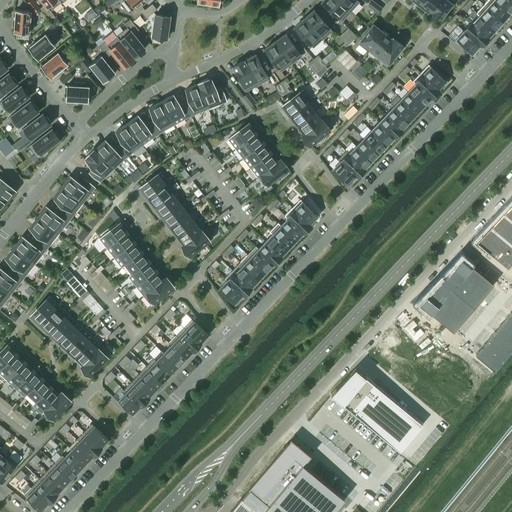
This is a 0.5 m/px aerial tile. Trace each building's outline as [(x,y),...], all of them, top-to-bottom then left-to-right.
[(39,8),(32,0),(30,0),(26,3),(34,12),(39,8)] [(41,0),(45,4),(39,9),(48,19),(54,15),(50,10),(60,2),(61,3),(59,0),(41,0)] [(129,13),(134,18),(141,12),(144,9),(140,4),(145,0),(122,0),(131,11),(129,13)] [(350,10),(338,0),(323,0),(322,2),(341,20),(350,10)] [(358,1),(357,0),(338,0),(350,10),(358,1)] [(381,8),(372,0),(368,5),(377,13),(381,8)] [(428,14),(439,0),(423,0),(419,6),(424,10),(425,9),(429,12),(428,13),(428,14)] [(438,21),(454,1),(453,0),(439,0),(428,14),(438,21)] [(509,13),(494,0),(487,0),(483,4),(502,21),(509,13)] [(511,10),(511,1),(510,0),(494,0),(509,13),(511,10)] [(141,12),(146,18),(156,9),(152,3),(144,9),(141,12)] [(502,21),(483,4),(476,12),(495,29),(502,21)] [(30,11),(16,10),(14,32),(28,33),(29,29),(33,29),(34,18),(30,17),(30,11)] [(331,30),(313,10),(304,18),(321,38),(331,30)] [(495,29),(476,12),(476,13),(479,16),(472,22),(471,22),(488,38),(489,37),(488,37),(495,29)] [(169,16),(155,14),(152,36),(166,38),(169,16)] [(56,17),(47,25),(51,30),(60,22),(56,17)] [(321,38),(304,18),(294,27),(312,47),(321,38)] [(130,19),(124,23),(127,27),(116,35),(135,58),(134,57),(145,48),(133,34),(138,30),(130,19)] [(488,38),(471,22),(464,30),(481,46),(488,38)] [(367,51),(383,31),(383,30),(382,31),(373,24),(357,43),(367,51)] [(356,36),(348,27),(343,32),(352,41),(356,36)] [(481,46),(464,30),(456,39),(473,54),(481,46)] [(377,59),(393,38),(392,38),(391,39),(387,36),(388,34),(383,31),(367,51),(377,59)] [(352,41),(343,32),(339,36),(347,45),(352,41)] [(47,35),(46,34),(28,48),(37,59),(55,45),(54,44),(57,42),(50,33),(47,35)] [(301,56),(285,34),(275,41),(290,63),(301,56)] [(116,36),(117,37),(107,45),(104,41),(98,46),(107,57),(112,52),(124,67),(135,58),(116,35),(116,36)] [(386,66),(403,46),(393,38),(377,59),(386,66)] [(290,63),(275,41),(265,48),(280,70),(290,63)] [(58,52),(41,66),(50,77),(67,63),(66,62),(69,59),(62,50),(59,53),(58,52)] [(71,61),(75,66),(84,58),(80,53),(71,61)] [(268,78),(255,54),(244,61),(257,84),(268,78)] [(80,63),(87,72),(92,68),(103,82),(114,73),(100,55),(89,64),(85,59),(80,63)] [(325,64),(318,55),(313,59),(320,68),(325,64)] [(320,68),(313,59),(308,63),(316,72),(320,68)] [(257,84),(244,61),(233,67),(246,90),(257,84)] [(447,82),(428,64),(420,72),(439,90),(447,82)] [(69,70),(59,78),(63,83),(73,75),(69,70)] [(439,90),(420,72),(413,80),(431,98),(439,90)] [(8,73),(0,79),(0,95),(16,83),(15,82),(17,81),(13,76),(11,77),(8,73)] [(199,83),(198,84),(208,108),(226,101),(221,88),(215,91),(210,79),(208,79),(208,78),(198,82),(199,83)] [(291,89),(285,79),(279,82),(286,93),(291,89)] [(431,98),(413,80),(412,81),(415,84),(408,91),(424,106),(431,98)] [(73,86),(66,86),(66,100),(88,101),(89,87),(84,87),(85,83),(73,82),(73,86)] [(286,93),(279,82),(274,86),(281,96),(286,93)] [(208,108),(198,84),(186,88),(190,100),(185,103),(191,116),(196,113),(208,108)] [(21,86),(0,101),(0,103),(7,113),(29,96),(28,95),(29,94),(25,89),(24,89),(21,86)] [(290,115),(311,99),(303,89),(282,105),(290,115)] [(424,106),(408,91),(401,99),(416,114),(424,106)] [(255,102),(247,92),(242,96),(250,106),(255,102)] [(191,116),(185,103),(179,106),(172,95),(161,101),(174,124),(185,118),(191,116)] [(297,124),(318,108),(311,99),(290,115),(297,124)] [(416,114),(401,99),(393,107),(409,121),(416,114)] [(30,101),(8,118),(16,128),(38,111),(37,110),(38,109),(34,104),(33,105),(30,101)] [(174,124),(161,101),(149,107),(156,119),(150,122),(158,134),(163,131),(174,124)] [(409,121),(393,107),(386,114),(401,129),(407,124),(406,124),(409,121)] [(302,136),(325,118),(325,117),(321,120),(314,112),(318,109),(318,108),(297,124),(304,133),(302,135),(302,136)] [(42,113),(23,128),(31,138),(50,124),(49,123),(50,122),(46,116),(45,117),(42,113)] [(401,129),(386,114),(378,122),(394,137),(401,129)] [(158,134),(150,122),(145,126),(137,115),(127,123),(142,145),(152,137),(158,134)] [(310,145),(333,127),(325,118),(302,136),(310,145)] [(394,137),(378,122),(371,130),(386,145),(389,142),(394,137)] [(142,145),(127,123),(116,131),(123,141),(118,145),(127,156),(132,152),(142,145)] [(235,149),(256,133),(248,123),(228,139),(235,149)] [(51,129),(29,145),(37,156),(59,139),(58,138),(60,137),(56,132),(54,133),(51,129)] [(386,145),(371,130),(363,138),(379,153),(386,145)] [(243,158),(264,143),(256,133),(235,149),(243,158)] [(379,153),(363,138),(356,146),(371,160),(379,153)] [(127,156),(118,145),(113,149),(105,140),(95,149),(113,169),(123,160),(127,156)] [(250,168),(271,152),(264,143),(243,158),(250,168)] [(371,160),(356,146),(349,153),(346,150),(345,151),(364,169),(365,168),(364,168),(371,160)] [(113,169),(95,149),(94,150),(93,149),(86,156),(87,157),(86,158),(94,167),(89,173),(100,181),(113,169)] [(364,169),(345,151),(338,159),(357,176),(364,169)] [(258,177),(281,160),(280,159),(278,161),(271,152),(250,168),(258,177)] [(357,176),(338,159),(337,159),(339,161),(332,169),(349,185),(357,176)] [(288,169),(281,160),(258,177),(265,186),(288,169)] [(148,197),(169,181),(161,171),(140,187),(148,197)] [(70,176),(61,186),(82,203),(94,187),(83,179),(79,184),(70,176)] [(0,178),(0,194),(7,200),(15,190),(0,178)] [(155,206),(176,190),(169,181),(148,197),(155,206)] [(70,218),(82,203),(61,186),(53,197),(63,204),(59,209),(70,218)] [(163,216),(183,200),(176,190),(155,206),(163,216)] [(300,199),(292,207),(311,225),(319,217),(300,199)] [(170,225),(191,209),(183,200),(163,216),(170,225)] [(511,202),(475,241),(488,252),(489,251),(507,267),(511,261),(511,202)] [(58,233),(70,218),(59,209),(56,214),(46,206),(38,216),(58,233)] [(311,225),(292,207),(284,215),(303,233),(311,225)] [(177,235),(198,219),(191,209),(170,225),(177,235)] [(303,233),(284,215),(284,216),(287,218),(281,225),(278,222),(277,223),(295,240),(302,233),(303,233)] [(47,248),(58,233),(38,216),(30,227),(40,234),(36,240),(47,248)] [(182,246),(205,228),(198,219),(177,235),(184,244),(182,246)] [(107,248),(127,232),(120,222),(99,238),(107,248)] [(295,240),(277,223),(270,231),(288,248),(295,240)] [(212,238),(205,228),(182,246),(189,255),(212,238)] [(288,248),(270,231),(269,231),(272,234),(265,241),(281,256),(286,251),(285,251),(288,248)] [(114,257),(135,242),(127,232),(107,248),(114,257)] [(35,263),(47,248),(36,240),(32,244),(22,236),(14,247),(35,263)] [(281,256),(265,241),(258,248),(255,246),(273,264),(281,256)] [(121,267),(142,251),(135,242),(114,257),(121,267)] [(273,264),(255,246),(247,254),(266,272),(268,269),(269,269),(273,264)] [(23,278),(35,263),(14,247),(6,257),(16,265),(12,270),(23,278)] [(129,276),(149,261),(142,251),(121,267),(122,267),(126,264),(132,273),(128,276),(129,276)] [(266,272),(247,254),(240,262),(258,280),(266,272)] [(461,256),(417,302),(430,313),(431,312),(453,332),(493,283),(471,265),(471,264),(461,256)] [(136,286),(157,270),(149,261),(129,276),(136,286)] [(258,280),(240,262),(232,270),(251,288),(252,287),(251,287),(258,280)] [(0,285),(11,294),(23,278),(12,270),(8,275),(0,268),(0,285)] [(143,295),(166,278),(166,277),(164,279),(157,270),(136,286),(143,295)] [(251,288),(232,270),(225,278),(244,296),(251,288)] [(174,287),(166,278),(143,295),(150,305),(174,287)] [(244,296),(225,278),(224,278),(226,280),(219,288),(236,304),(244,296)] [(0,307),(11,294),(0,285),(0,307)] [(40,323),(58,304),(49,296),(31,315),(40,323)] [(49,331),(67,313),(58,304),(40,323),(49,331)] [(170,308),(167,311),(172,316),(175,313),(170,308)] [(172,316),(167,311),(164,315),(169,319),(172,316)] [(57,340),(75,321),(67,313),(49,331),(57,340)] [(511,316),(508,314),(500,324),(511,333),(511,316)] [(191,319),(183,327),(201,343),(200,342),(207,334),(191,319)] [(66,348),(84,329),(75,321),(57,340),(66,348)] [(155,324),(152,327),(157,332),(160,329),(155,324)] [(511,333),(500,324),(492,333),(511,349),(511,348),(511,333)] [(157,332),(152,327),(149,330),(154,335),(157,332)] [(201,343),(183,327),(176,335),(193,351),(201,343)] [(75,356),(93,337),(84,329),(66,348),(75,356)] [(492,333),(484,343),(503,359),(511,349),(492,333)] [(193,351),(176,335),(168,342),(185,358),(192,350),(193,352),(193,351)] [(81,367),(102,346),(93,337),(75,356),(83,364),(81,366),(81,367)] [(140,339),(137,343),(142,347),(145,344),(140,339)] [(185,358),(168,342),(168,343),(171,345),(164,352),(161,350),(177,366),(185,358)] [(142,347),(137,343),(134,346),(139,351),(142,347)] [(484,343),(476,353),(495,368),(503,359),(484,343)] [(0,369),(16,353),(7,344),(0,351),(0,369)] [(110,354),(102,346),(81,367),(90,375),(110,354)] [(177,366),(161,350),(153,358),(170,374),(177,366)] [(0,373),(7,380),(25,361),(16,353),(0,369),(0,373)] [(125,355),(122,358),(127,363),(131,360),(125,355)] [(127,363),(122,358),(119,362),(124,366),(127,363)] [(170,374),(153,358),(146,366),(162,381),(170,374)] [(16,388),(33,369),(25,361),(7,380),(16,388)] [(162,381),(146,366),(139,374),(155,389),(162,381)] [(355,367),(330,393),(400,451),(423,424),(355,367)] [(24,397),(42,378),(33,369),(16,388),(24,397)] [(111,371),(107,374),(113,379),(116,376),(111,371)] [(109,382),(113,379),(107,374),(104,377),(109,382)] [(155,389),(139,374),(131,382),(149,398),(148,397),(155,389)] [(33,405),(51,386),(42,378),(24,397),(28,393),(36,401),(33,404),(33,405)] [(149,398),(131,382),(124,389),(141,406),(149,398)] [(42,413),(62,392),(61,392),(59,394),(51,386),(33,405),(42,413)] [(141,406),(124,389),(123,390),(126,392),(119,400),(132,413),(140,405),(141,406)] [(70,400),(62,392),(42,413),(45,410),(53,418),(70,400)] [(78,420),(73,415),(70,418),(75,423),(78,420)] [(65,423),(62,426),(67,431),(70,427),(65,423)] [(108,439),(91,423),(84,431),(101,448),(100,447),(108,439)] [(67,431),(62,426),(59,429),(64,434),(67,431)] [(101,448),(84,431),(76,439),(94,456),(101,448)] [(57,445),(50,438),(47,442),(52,446),(54,448),(57,445)] [(290,438),(241,497),(258,511),(332,511),(345,498),(303,463),(310,455),(290,438)] [(94,456),(76,439),(69,447),(85,463),(92,455),(93,456),(94,456)] [(52,446),(47,442),(44,445),(49,450),(52,446)] [(85,463),(69,447),(68,447),(71,450),(64,457),(62,455),(61,455),(78,470),(85,463)] [(0,466),(8,456),(0,449),(0,466)] [(41,459),(35,454),(32,457),(37,462),(41,459)] [(78,470),(61,455),(54,463),(70,478),(78,470)] [(17,463),(8,456),(0,466),(0,479),(2,482),(17,463)] [(37,462),(32,457),(29,460),(34,465),(37,462)] [(70,478),(54,463),(46,471),(63,486),(70,478)] [(26,475),(21,470),(18,473),(23,478),(26,475)] [(63,486),(46,471),(39,478),(56,495),(57,495),(56,494),(63,486)] [(23,478),(18,473),(14,476),(19,481),(23,478)] [(56,495),(39,478),(32,486),(49,503),(56,495)] [(49,503),(32,486),(24,494),(40,510),(48,502),(49,503)] [(258,511),(241,497),(228,511),(258,511)]
